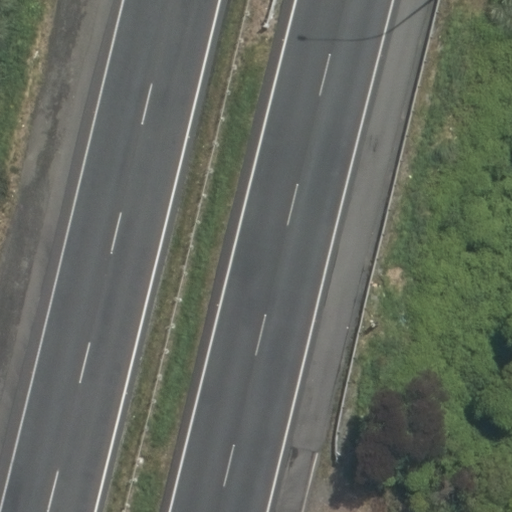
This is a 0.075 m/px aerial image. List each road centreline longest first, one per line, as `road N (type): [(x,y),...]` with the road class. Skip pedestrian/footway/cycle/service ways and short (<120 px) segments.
road 1 (motorway): [(27,511),(158,0)]
road 2 (motorway): [(343,0),(216,511)]
